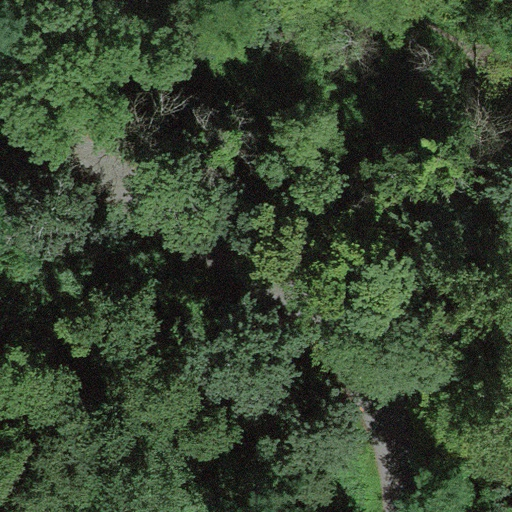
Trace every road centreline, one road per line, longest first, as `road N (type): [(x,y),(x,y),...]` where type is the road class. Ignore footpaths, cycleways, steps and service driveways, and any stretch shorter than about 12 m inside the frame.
road 1 (unclassified): [(401,511),(394,439),(364,358),(0,94)]
road 2 (track): [(511,453),(364,358)]
